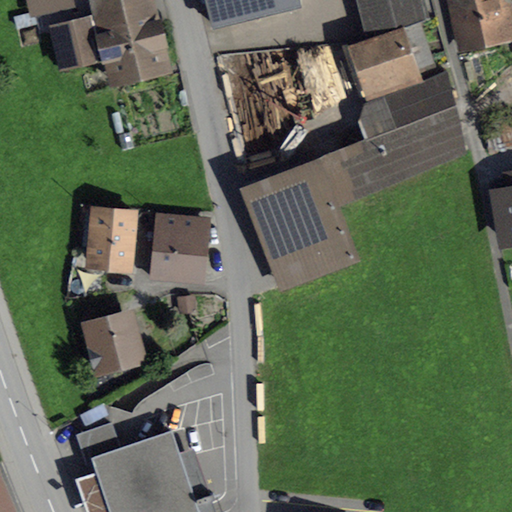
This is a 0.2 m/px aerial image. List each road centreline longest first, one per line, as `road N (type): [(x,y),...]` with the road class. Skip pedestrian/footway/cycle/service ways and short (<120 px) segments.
road 1 (residential): [(252,511),(242,280),(177,0)]
road 2 (secondary): [(0,372),(54,511)]
